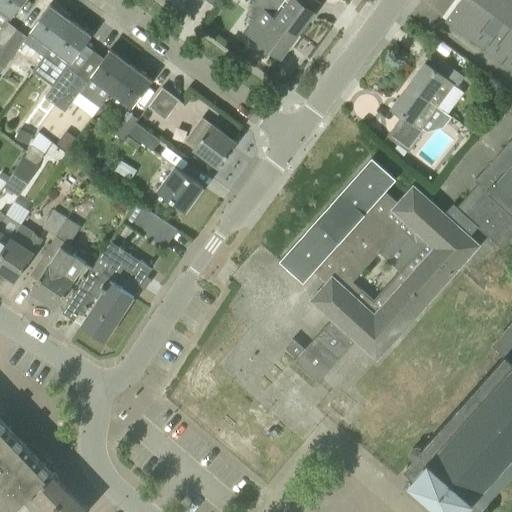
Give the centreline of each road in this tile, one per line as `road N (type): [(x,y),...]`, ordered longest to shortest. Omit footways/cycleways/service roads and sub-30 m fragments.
road 1 (residential): [(100,379),(131,370),(301,124)]
road 2 (residential): [(301,124),(126,0)]
road 3 (residential): [(301,124),(390,0)]
road 4 (residential): [(140,511),(114,490),(99,459),(100,379)]
